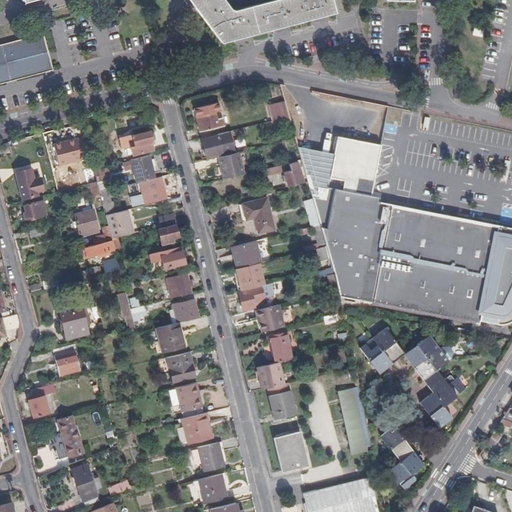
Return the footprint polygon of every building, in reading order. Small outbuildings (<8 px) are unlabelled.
[(191,0),(219,42),(332,13),(328,0),(274,0),(234,11),(229,9),(222,0),(191,0)] [(480,37),(483,28),(473,25),(471,34),(480,37)] [(44,38),(0,49),(0,77),(50,65),(44,38)] [(296,113),(289,85),(279,83),(283,99),(288,115),(296,113)] [(266,104),(271,119),(281,116),(288,115),(283,99),(266,104)] [(355,125),(359,111),(340,106),(336,119),(330,118),(321,155),(343,161),(352,124),(355,125)] [(215,119),(213,112),(195,116),(199,131),(222,126),(220,118),(215,119)] [(149,130),(132,134),(136,154),(152,150),(151,141),(152,141),(149,130)] [(233,153),(227,131),(216,134),(216,135),(201,139),(205,157),(220,153),(221,156),(233,153)] [(59,166),(81,159),(75,138),(53,145),(59,166)] [(8,143),(0,145),(0,153),(10,151),(8,143)] [(243,174),(237,152),(233,153),(221,156),(216,157),(221,179),(243,174)] [(147,156),(129,160),(130,161),(121,164),(123,171),(129,170),(130,174),(133,173),(136,184),(138,183),(153,179),(147,156)] [(286,187),(302,182),(297,162),(289,163),(290,170),(283,172),(286,187)] [(504,163),(501,183),(507,184),(510,164),(504,163)] [(283,170),(282,164),(269,167),(271,173),(283,170)] [(37,193),(34,182),(31,169),(16,172),(22,199),(37,195),(37,193)] [(94,174),(96,181),(96,184),(109,180),(106,171),(94,174)] [(87,176),(89,183),(96,181),(94,174),(87,176)] [(153,179),(138,183),(141,195),(128,198),(131,208),(166,199),(160,177),(153,179)] [(40,180),(34,182),(37,193),(43,192),(40,180)] [(89,183),(87,183),(91,199),(100,197),(99,195),(96,184),(96,181),(89,183)] [(387,204),(379,202),(380,197),(370,196),(371,191),(351,187),(350,192),(327,187),(325,199),(310,196),(311,198),(318,224),(324,246),(331,269),(334,280),(336,291),(338,297),(356,301),(479,324),(479,321),(499,325),(503,324),(507,324),(511,322),(511,321),(511,228),(510,228),(387,204)] [(100,197),(105,218),(114,215),(108,192),(102,194),(99,195),(100,197)] [(312,226),(318,224),(311,198),(302,200),(309,227),(312,226)] [(265,199),(241,205),(245,220),(254,218),(257,233),(273,230),(265,199)] [(43,203),(24,207),(27,221),(46,217),(43,203)] [(91,209),(74,213),(79,234),(90,231),(91,234),(97,232),(91,209)] [(107,227),(110,240),(111,241),(117,239),(133,235),(126,212),(114,215),(105,218),(107,227)] [(158,218),(160,227),(174,223),(171,214),(158,218)] [(318,247),(324,246),(318,224),(312,226),(318,247)] [(175,226),(157,230),(161,245),(169,243),(168,239),(177,237),(175,226)] [(41,227),(28,231),(30,237),(43,234),(41,227)] [(94,237),(96,243),(110,240),(107,227),(101,228),(103,235),(94,237)] [(310,227),(300,229),(302,240),(313,238),(310,227)] [(96,243),(80,247),(82,258),(96,255),(97,258),(108,255),(107,252),(113,250),(113,249),(111,241),(110,240),(96,243)] [(236,268),(257,263),(259,262),(252,241),(231,246),(236,268)] [(324,270),(331,269),(324,246),(318,247),(317,248),(323,270),(324,270)] [(179,248),(147,256),(150,266),(162,263),(164,269),(184,264),(179,248)] [(102,265),(104,274),(119,270),(117,261),(102,265)] [(260,286),(263,285),(257,263),(236,268),(235,268),(241,291),(260,286)] [(334,280),(331,269),(324,270),(328,281),(334,280)] [(164,292),(166,300),(191,294),(189,286),(187,281),(185,274),(164,280),(168,291),(164,292)] [(41,282),(43,290),(58,286),(56,278),(41,282)] [(330,292),(336,291),(334,280),(328,281),(330,292)] [(260,288),(238,294),(241,310),(264,305),(263,300),(275,296),(272,283),(263,285),(260,286),(260,288)] [(27,286),(29,292),(39,290),(38,284),(27,286)] [(130,307),(138,305),(136,296),(128,299),(130,307)] [(335,314),(341,313),(338,301),(332,302),(335,314)] [(173,306),(178,324),(197,319),(194,302),(173,306)] [(124,323),(132,320),(130,311),(128,305),(120,307),(124,323)] [(260,333),(282,327),(277,305),(253,311),(255,319),(257,319),(260,333)] [(133,324),(134,326),(144,323),(142,318),(147,317),(144,307),(139,309),(130,311),(132,320),(133,324)] [(80,309),(58,315),(65,339),(86,333),(80,309)] [(343,320),(341,313),(335,314),(322,317),(323,324),(337,321),(343,320)] [(19,322),(16,314),(0,318),(1,320),(0,320),(0,336),(5,335),(4,332),(18,328),(19,322)] [(178,324),(155,331),(161,354),(182,348),(179,335),(180,334),(178,324)] [(381,328),(369,337),(390,362),(401,353),(381,328)] [(268,336),(275,363),(278,362),(291,358),(284,332),(268,336)] [(411,366),(437,346),(427,333),(402,353),(411,366)] [(390,362),(369,337),(357,347),(376,372),(390,362)] [(447,358),(437,346),(411,366),(422,378),(434,368),(447,358)] [(72,347),(52,353),(60,378),(80,371),(72,347)] [(188,353),(166,359),(172,383),(193,377),(188,353)] [(255,368),(260,390),(267,389),(284,384),(278,362),(275,363),(255,368)] [(443,379),(434,368),(422,378),(432,391),(442,403),(463,386),(455,376),(453,377),(450,373),(443,379)] [(196,383),(175,388),(181,412),(201,407),(196,383)] [(284,384),(267,389),(275,420),(295,415),(287,384),(284,384)] [(50,385),(32,390),(35,399),(29,401),(34,416),(49,412),(46,396),(53,394),(50,385)] [(372,447),(358,388),(336,392),(350,456),(367,452),(366,448),(372,447)] [(452,416),(442,403),(432,391),(419,401),(439,426),(452,416)] [(201,407),(181,412),(182,418),(203,413),(201,407)] [(511,409),(508,408),(501,420),(498,425),(509,429),(510,428),(511,429),(511,428),(511,409)] [(182,418),(181,419),(187,443),(211,437),(205,413),(203,413),(182,418)] [(72,418),(58,422),(71,459),(84,455),(72,418)] [(398,459),(411,449),(391,424),(378,435),(398,459)] [(107,440),(114,437),(114,435),(112,431),(105,433),(107,440)] [(300,432),(273,438),(282,473),(309,466),(300,432)] [(486,445),(492,449),(500,437),(494,433),(486,445)] [(218,442),(197,447),(203,472),(224,466),(218,442)] [(49,445),(35,449),(40,467),(54,463),(49,445)] [(422,462),(411,449),(398,459),(387,468),(402,487),(411,480),(407,474),(422,462)] [(87,465),(72,471),(83,502),(98,497),(87,465)] [(197,479),(204,504),(226,499),(220,474),(197,479)] [(377,511),(369,475),(302,491),(307,511),(377,511)] [(197,479),(191,481),(194,491),(197,491),(199,505),(204,504),(197,479)] [(109,491),(111,498),(132,491),(129,483),(109,491)] [(236,511),(234,502),(210,508),(210,511),(236,511)]
